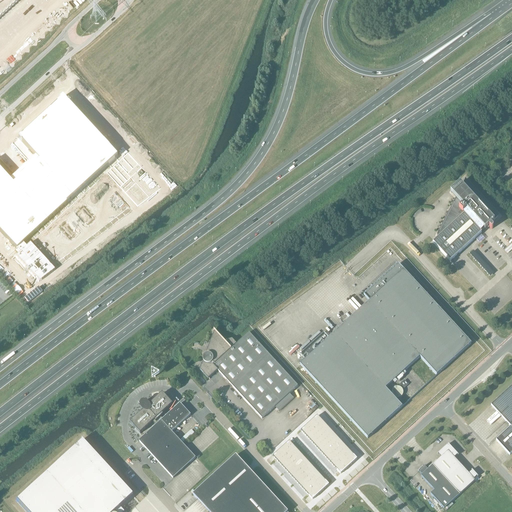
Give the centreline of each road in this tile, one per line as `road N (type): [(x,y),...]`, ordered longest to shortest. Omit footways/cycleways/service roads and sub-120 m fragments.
road 1 (motorway): [(0,429),(309,192),(511,50)]
road 2 (motorway): [(0,413),(225,240),(511,37)]
road 3 (motorway): [(493,16),(0,385)]
road 4 (motorway): [(315,0),(281,116),(242,178),(0,367)]
road 5 (motorway): [(493,16),(404,67),(366,74),(331,47),(324,24),(331,0)]
road 6 (unclassified): [(247,448),(188,385),(174,397),(156,386),(134,399),(122,421),(145,460)]
road 7 (unclassified): [(504,348),(410,247)]
